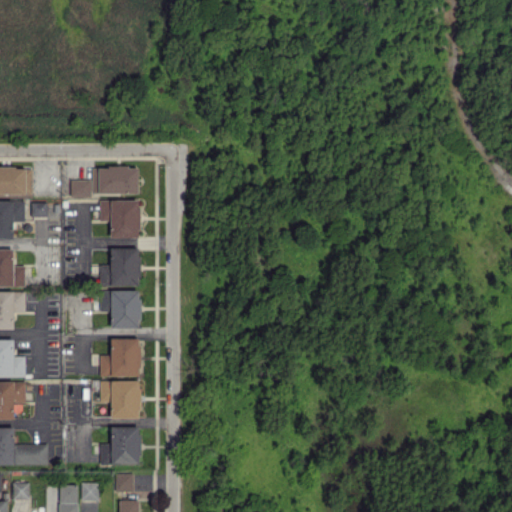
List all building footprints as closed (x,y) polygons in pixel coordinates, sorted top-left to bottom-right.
[(0,193),(31,194),(31,167),(0,166),(0,193)] [(138,193),(138,167),(91,166),(91,193),(138,193)] [(70,179),(70,196),(91,196),(90,178),(70,179)] [(139,199),(99,199),(99,220),(110,220),(110,237),(139,237),(139,199)] [(0,237),(12,238),(13,221),(23,221),(24,201),(0,200),(0,237)] [(46,216),(46,201),(31,201),(31,216),(46,216)] [(0,285),(24,285),(24,265),(13,265),(13,248),(0,247),(0,285)] [(139,247),(109,247),(110,264),(98,264),(98,285),(139,285),(139,247)] [(139,289),(100,289),(100,310),(110,310),(110,327),(139,328),(139,289)] [(24,312),(24,291),(0,290),(0,328),(13,328),(13,312),(24,312)] [(139,375),(139,337),(110,338),(110,354),(99,354),(99,375),(139,375)] [(13,338),(0,338),(0,375),(24,376),(24,356),(13,356),(13,338)] [(110,417),(139,417),(139,379),(99,380),(99,401),(110,401),(110,417)] [(24,380),(0,380),(0,418),(13,418),(13,402),(25,402),(24,380)] [(110,426),(110,442),(99,443),(99,464),(140,463),(139,425),(110,426)] [(0,426),(0,463),(47,463),(47,443),(13,443),(13,426),(0,426)] [(132,473),(114,473),(115,491),(132,490),(132,473)] [(29,498),(28,481),(12,482),(12,498),(29,498)] [(80,499),(97,499),(97,481),(80,481),(80,499)] [(76,511),(77,484),(58,484),(58,511),(76,511)] [(137,511),(138,499),(118,499),(117,511),(137,511)]
